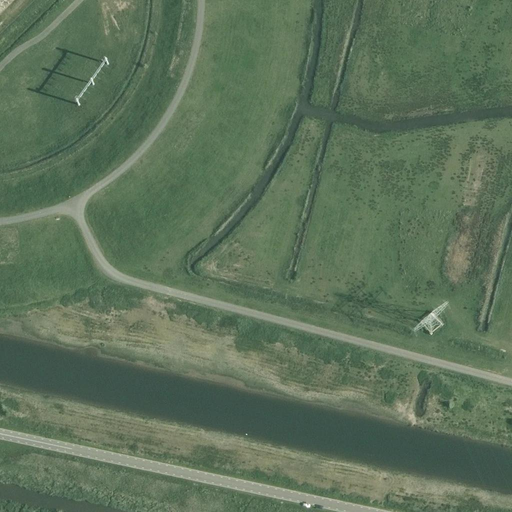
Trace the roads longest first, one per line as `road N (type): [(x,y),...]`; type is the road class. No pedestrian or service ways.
road 1 (unclassified): [(74,205),(117,279),(511,383)]
road 2 (unclassified): [(0,429),(371,511)]
road 3 (unclassified): [(74,205),(169,111),(190,73),(209,0)]
